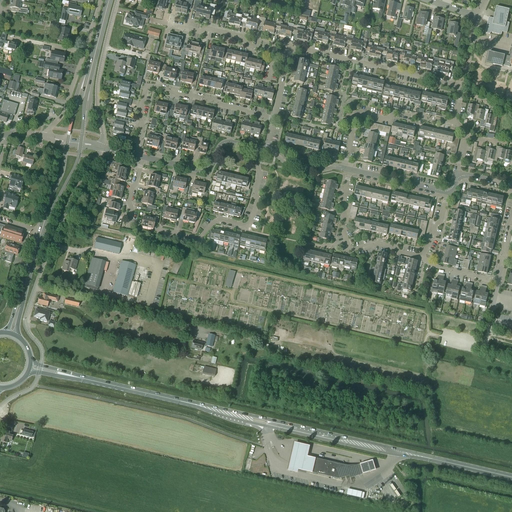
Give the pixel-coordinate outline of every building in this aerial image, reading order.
[(158,0),(157,8),(158,8),(157,9),(162,10),(162,9),(165,10),(167,3),(170,4),(171,0),(158,0)] [(174,7),(176,8),(175,12),(181,14),(183,4),(180,3),(181,0),(179,0),(175,0),(174,5),(174,7)] [(183,4),(181,14),(186,15),(188,8),(191,9),(192,2),(192,0),(187,0),(187,1),(186,4),(183,4)] [(379,13),(383,14),(384,6),(381,6),(382,0),(374,0),(372,9),(379,11),(379,13)] [(11,12),(27,14),(27,9),(20,8),(21,3),(11,1),(10,8),(12,8),(11,12)] [(195,1),(193,9),(197,10),(197,12),(196,17),(199,18),(200,17),(202,17),(204,8),(200,7),(201,3),(195,1)] [(390,2),(387,16),(391,17),(390,19),(395,20),(396,17),(395,17),(396,10),(398,11),(397,13),(399,13),(400,11),(401,5),(398,4),(390,2)] [(59,20),(58,24),(59,24),(65,25),(65,21),(66,21),(67,14),(76,16),(76,15),(80,16),(81,9),(75,8),(76,6),(69,5),(68,6),(68,9),(63,8),(60,20),(59,20)] [(204,8),(202,17),(206,18),(205,19),(209,20),(210,15),(211,13),(215,14),(216,6),(210,5),(209,9),(204,8)] [(413,8),(406,7),(403,20),(410,21),(413,8)] [(485,33),(490,35),(491,33),(502,35),(502,32),(507,33),(509,24),(506,23),(509,10),(496,7),(494,19),(489,18),(485,33)] [(234,26),(236,15),(231,14),(231,11),(228,11),(226,20),(229,20),(228,24),(234,26)] [(133,25),(132,26),(137,27),(137,26),(139,27),(141,19),(147,20),(148,16),(134,12),(134,16),(128,14),(127,18),(126,18),(125,19),(125,21),(126,22),(125,22),(128,23),(128,24),(133,25)] [(418,23),(426,25),(424,33),(423,35),(427,36),(427,35),(428,29),(430,23),(426,22),(428,14),(421,12),(418,23)] [(241,23),(243,23),(245,15),(242,14),(242,16),(236,15),(234,26),(240,27),(241,23)] [(245,28),(251,29),(253,19),(248,18),(249,15),(245,15),(243,23),(246,24),(245,28)] [(349,16),(345,15),(344,21),(341,20),(340,24),(347,25),(349,16)] [(251,29),(257,31),(260,32),(263,16),(261,16),(261,18),(260,18),(259,20),(253,19),(251,29)] [(263,16),(261,27),(263,28),(262,32),(263,32),(268,33),(270,23),(265,22),(266,19),(265,19),(265,17),(263,16)] [(444,19),(434,17),(432,29),(441,31),(444,19)] [(275,31),(277,31),(280,21),(278,20),(278,22),(277,22),(276,24),(270,23),(268,33),(274,35),(275,31)] [(279,36),(285,37),(288,27),(282,25),(282,23),(282,21),(280,20),(280,21),(277,31),(280,32),(279,36)] [(58,24),(51,22),(50,28),(49,29),(53,30),(54,28),(60,30),(58,41),(67,43),(68,39),(67,38),(69,31),(64,30),(64,28),(59,27),(59,24),(58,24)] [(447,34),(457,36),(459,24),(449,22),(447,34)] [(292,34),(294,35),(297,26),(293,26),(293,28),(288,27),(285,37),(291,39),(292,34)] [(297,26),(294,35),(297,36),(296,40),(299,41),(301,42),(302,41),(304,31),(305,28),(297,26)] [(149,27),(146,35),(158,38),(160,31),(149,27)] [(312,39),(314,30),(311,29),(310,32),(304,31),(302,41),(303,41),(303,42),(305,42),(308,42),(309,38),(312,39)] [(316,42),(322,43),(324,33),(319,32),(319,29),(316,29),(314,37),(317,38),(316,42)] [(331,41),(333,32),(330,32),(330,34),(324,33),(322,43),(327,45),(328,41),(331,41)] [(333,46),(339,47),(341,37),(336,35),(336,33),(333,32),(331,41),(334,42),(333,46)] [(2,35),(0,39),(0,47),(1,48),(3,44),(6,45),(4,46),(3,50),(11,52),(12,50),(14,50),(16,44),(9,43),(5,42),(6,36),(2,35)] [(133,47),(143,50),(146,39),(134,36),(133,37),(125,35),(122,43),(126,44),(126,46),(133,47)] [(168,58),(169,59),(174,37),(171,37),(172,36),(169,35),(168,36),(167,36),(164,49),(170,51),(168,58)] [(345,45),(348,45),(350,36),(347,36),(347,38),(341,37),(339,47),(344,49),(345,45)] [(350,50),(356,51),(358,41),(353,39),(353,37),(350,36),(348,45),(351,46),(350,50)] [(173,60),(177,60),(180,61),(180,59),(171,57),(172,51),(178,53),(182,39),(174,37),(169,59),(173,60)] [(364,42),(358,41),(356,51),(361,53),(362,48),(365,49),(367,40),(364,40),(364,42)] [(160,43),(159,43),(153,41),(150,53),(156,55),(160,43)] [(188,53),(192,54),(194,43),(194,42),(191,42),(187,41),(186,47),(183,46),(180,61),(183,62),(185,56),(187,56),(188,53)] [(197,63),(200,64),(204,50),(201,50),(202,45),(198,44),(198,43),(195,43),(194,43),(192,54),(196,55),(196,58),(198,59),(197,63)] [(369,57),(375,58),(377,48),(371,46),(372,44),(369,43),(367,52),(370,53),(369,57)] [(381,55),(384,56),(386,47),(383,46),(382,49),(377,48),(375,58),(380,59),(381,55)] [(205,56),(204,63),(207,64),(208,59),(210,60),(211,57),(215,58),(217,49),(211,47),(210,51),(209,56),(206,55),(205,56)] [(386,61),(392,62),(394,51),(388,50),(389,48),(388,48),(386,47),(384,56),(387,57),(386,61)] [(224,63),(225,60),(226,56),(223,55),(224,51),(217,49),(215,58),(222,60),(221,62),(224,63)] [(489,52),(486,63),(503,67),(503,66),(509,67),(510,66),(510,65),(511,65),(511,49),(510,57),(489,52)] [(398,59),(401,60),(403,51),(400,50),(399,53),(394,51),(392,62),(397,63),(398,59)] [(403,65),(409,66),(411,55),(412,53),(411,53),(411,52),(406,51),(406,52),(403,51),(401,60),(404,60),(403,65)] [(64,55),(52,52),(50,60),(46,60),(45,63),(42,62),(57,65),(58,62),(63,63),(64,55)] [(420,68),(425,70),(428,59),(422,58),(423,55),(421,55),(422,52),(421,52),(420,55),(418,64),(421,64),(420,68)] [(415,63),(418,64),(420,55),(417,54),(416,56),(411,55),(409,66),(414,67),(415,63)] [(432,67),(435,68),(437,59),(434,58),(433,60),(428,59),(425,70),(431,71),(432,67)] [(114,72),(124,75),(126,67),(133,69),(135,61),(128,59),(126,64),(118,61),(116,66),(114,72)] [(443,74),(445,63),(445,61),(437,59),(435,68),(438,68),(437,72),(443,74)] [(261,63),(256,61),(254,71),(262,72),(264,64),(261,64),(261,63)] [(445,63),(443,74),(448,75),(449,71),(452,71),(454,63),(445,61),(445,63)] [(42,62),(42,63),(45,64),(44,68),(50,69),(48,78),(61,80),(62,72),(59,71),(60,66),(57,65),(42,62)] [(160,65),(154,63),(152,73),(158,74),(159,68),(162,69),(163,65),(163,63),(160,62),(160,65)] [(163,78),(164,80),(166,80),(167,79),(168,80),(171,70),(171,68),(165,67),(166,66),(163,65),(162,69),(161,71),(164,72),(163,78)] [(175,75),(178,75),(180,69),(175,68),(174,71),(171,70),(168,80),(174,81),(175,75)] [(180,69),(178,75),(181,76),(179,82),(185,83),(188,74),(188,72),(182,70),(183,70),(180,69)] [(193,75),(188,74),(185,83),(191,85),(192,78),(195,79),(196,73),(194,72),(193,75)] [(221,77),(218,77),(217,81),(215,89),(220,91),(220,90),(222,91),(224,82),(220,81),(221,77)] [(382,94),(382,92),(385,82),(379,81),(377,93),(382,94)] [(118,84),(116,85),(116,86),(117,87),(119,88),(118,91),(135,95),(134,94),(134,91),(130,90),(131,88),(133,88),(133,85),(121,82),(121,85),(120,85),(118,84)] [(45,85),(44,90),(57,93),(58,88),(45,85)] [(382,97),(388,98),(391,87),(386,86),(385,90),(384,90),(382,97)] [(247,91),(245,100),(250,101),(253,89),(247,88),(246,91),(247,91)] [(44,90),(38,89),(37,92),(43,94),(43,95),(56,99),(57,93),(44,90)] [(123,99),(123,102),(131,104),(131,100),(128,99),(129,97),(134,98),(135,95),(118,91),(120,92),(118,98),(123,99)] [(34,98),(28,97),(27,103),(29,104),(27,111),(28,111),(27,115),(25,114),(25,115),(34,115),(33,115),(34,113),(37,102),(33,101),(34,98)] [(0,111),(13,115),(14,116),(18,105),(3,100),(0,110),(0,111)] [(117,103),(116,110),(131,113),(131,110),(126,109),(127,106),(130,107),(131,104),(123,102),(119,101),(119,104),(117,103)] [(153,112),(159,114),(161,104),(156,103),(153,112)] [(167,105),(161,104),(159,114),(165,115),(163,121),(167,121),(169,112),(166,112),(167,105)] [(179,118),(179,116),(181,107),(175,105),(174,111),(170,111),(169,117),(173,118),(173,116),(179,118)] [(468,117),(473,118),(472,120),(475,121),(476,119),(478,110),(479,106),(476,105),(475,107),(469,105),(467,114),(468,114),(467,116),(468,117)] [(179,118),(184,120),(184,121),(187,122),(189,115),(186,114),(187,108),(181,107),(179,116),(179,118)] [(116,116),(118,117),(117,120),(128,122),(128,119),(125,118),(126,115),(131,117),(132,113),(131,113),(116,110),(117,110),(116,116)] [(484,111),(478,110),(476,119),(481,120),(480,127),(484,128),(485,124),(487,115),(488,110),(485,110),(484,111)] [(12,121),(13,115),(0,111),(0,121),(6,123),(6,121),(7,121),(8,121),(8,120),(12,121)] [(493,116),(487,115),(485,124),(491,125),(489,131),(494,132),(497,116),(494,115),(493,116)] [(115,122),(114,124),(113,128),(115,129),(128,132),(129,129),(125,128),(125,127),(123,126),(124,124),(127,125),(128,122),(117,120),(116,123),(115,122)] [(397,134),(396,137),(401,138),(402,135),(404,127),(399,125),(397,134)] [(426,129),(420,127),(418,138),(424,139),(424,137),(426,129)] [(115,129),(113,135),(118,136),(117,139),(125,141),(126,138),(122,137),(123,134),(129,135),(130,132),(128,132),(115,129)] [(154,137),(151,147),(157,148),(159,142),(162,142),(163,136),(161,136),(161,135),(155,134),(154,137)] [(186,135),(182,134),(181,138),(181,139),(181,142),(184,142),(182,149),(188,150),(190,141),(184,140),(186,135)] [(326,153),(328,153),(330,154),(331,150),(336,151),(335,155),(337,155),(340,143),(331,141),(331,140),(327,139),(328,135),(324,134),(322,142),(326,143),(325,148),(327,149),(326,153)] [(163,136),(162,142),(162,143),(163,140),(165,141),(164,147),(169,149),(172,139),(169,139),(169,136),(164,135),(163,136)] [(177,144),(180,145),(181,142),(181,139),(181,138),(178,138),(178,141),(172,139),(169,149),(175,150),(177,144)] [(195,146),(198,147),(200,138),(197,138),(197,139),(191,138),(190,141),(188,150),(193,152),(195,146)] [(202,144),(203,139),(200,138),(198,147),(201,147),(199,153),(205,154),(208,145),(202,144)] [(487,159),(493,160),(495,152),(489,150),(489,148),(486,147),(485,152),(483,161),(482,162),(486,163),(487,159)] [(497,158),(504,159),(505,151),(499,149),(500,148),(496,147),(495,152),(493,160),(493,161),(496,162),(497,158)] [(18,148),(16,156),(21,158),(22,157),(24,158),(23,163),(22,166),(25,167),(26,164),(32,166),(34,159),(25,156),(22,155),(24,149),(18,148)] [(476,159),(483,161),(485,152),(478,151),(479,149),(476,148),(473,159),(472,163),(475,163),(476,159)] [(508,163),(509,164),(509,165),(511,165),(511,152),(505,151),(504,159),(504,160),(503,162),(508,164),(508,163)] [(441,168),(443,162),(434,160),(431,159),(430,165),(433,166),(441,168)] [(122,165),(114,164),(113,167),(115,168),(114,171),(117,171),(116,175),(126,177),(127,171),(121,169),(122,165)] [(21,189),(23,180),(21,179),(21,177),(11,173),(9,179),(11,180),(9,186),(21,189)] [(157,174),(157,177),(151,175),(149,181),(158,184),(160,178),(166,179),(166,176),(157,174)] [(117,184),(118,181),(125,183),(125,182),(126,182),(127,179),(126,178),(126,177),(116,175),(116,177),(113,176),(112,179),(111,179),(109,178),(108,181),(110,182),(117,184)] [(172,187),(179,189),(181,179),(175,178),(173,184),(170,183),(169,190),(172,191),(172,187)] [(245,189),(248,190),(249,184),(247,183),(248,179),(243,178),(241,187),(246,188),(245,189)] [(187,194),(188,188),(185,187),(186,181),(181,179),(179,189),(184,190),(184,193),(187,194)] [(148,187),(153,188),(154,188),(153,191),(158,192),(159,193),(160,190),(157,189),(158,184),(149,181),(149,182),(148,182),(147,185),(148,186),(148,187)] [(113,189),(112,192),(122,194),(123,188),(117,186),(117,184),(110,182),(109,185),(111,185),(110,188),(113,189)] [(197,195),(198,193),(197,193),(200,184),(194,182),(193,188),(190,188),(188,196),(191,197),(191,194),(197,195)] [(197,193),(198,193),(202,194),(201,197),(206,198),(207,192),(204,191),(206,185),(200,184),(197,193)] [(471,201),(471,199),(473,191),(468,190),(468,192),(464,192),(464,195),(462,200),(462,203),(465,204),(466,200),(471,201)] [(145,192),(143,198),(153,200),(154,195),(157,195),(158,192),(153,191),(151,191),(150,193),(145,192)] [(109,197),(108,200),(114,201),(114,198),(121,200),(122,194),(112,192),(111,197),(109,197)] [(15,209),(18,199),(15,198),(16,196),(5,193),(4,199),(4,200),(5,201),(4,206),(3,208),(8,210),(9,207),(15,209)] [(142,204),(147,205),(148,205),(147,208),(153,210),(153,209),(156,210),(156,207),(152,206),(153,200),(143,198),(143,199),(142,199),(141,202),(142,203),(142,204)] [(113,204),(114,201),(108,200),(106,199),(105,202),(107,203),(106,205),(109,206),(108,209),(118,211),(119,206),(113,204)] [(424,209),(424,211),(430,212),(430,210),(431,205),(432,202),(432,201),(426,200),(424,209)] [(169,220),(172,208),(163,206),(162,212),(165,212),(164,219),(169,220)] [(172,208),(169,220),(171,220),(171,221),(174,222),(175,221),(176,221),(177,215),(180,216),(181,210),(176,208),(175,211),(172,211),(172,208)] [(235,208),(233,216),(239,218),(239,217),(241,217),(245,209),(241,208),(241,209),(235,208)] [(183,221),(189,222),(191,210),(182,209),(181,214),(184,215),(183,221)] [(198,209),(197,212),(191,210),(189,222),(194,224),(196,218),(199,218),(201,210),(198,209)] [(115,223),(117,216),(111,215),(112,211),(106,210),(105,217),(108,218),(107,221),(110,222),(109,225),(114,225),(114,223),(115,223)] [(324,212),(324,213),(323,214),(325,215),(324,220),(336,222),(336,220),(333,219),(333,216),(330,216),(331,214),(324,212)] [(157,224),(159,218),(154,217),(153,220),(149,219),(147,228),(153,229),(155,223),(157,224)] [(359,229),(364,230),(366,222),(367,222),(367,219),(361,218),(359,229)] [(372,223),(370,231),(375,233),(377,224),(378,222),(372,220),(372,223)] [(0,236),(14,241),(21,243),(23,235),(21,234),(22,232),(17,230),(0,225),(0,236)] [(213,231),(211,239),(214,240),(214,241),(219,242),(221,232),(216,231),(213,231)] [(460,238),(449,235),(448,240),(450,241),(450,244),(458,246),(460,238)] [(119,255),(121,244),(97,238),(94,249),(119,255)] [(250,249),(249,252),(254,253),(255,250),(255,248),(257,239),(252,238),(250,249)] [(481,251),(491,254),(491,251),(492,251),(493,246),(485,244),(484,248),(482,247),(481,251)] [(4,248),(3,252),(3,253),(7,254),(8,255),(6,261),(11,262),(13,257),(13,254),(17,255),(18,254),(18,253),(18,252),(19,248),(11,245),(10,247),(6,246),(6,247),(5,247),(4,248)] [(447,246),(445,252),(456,255),(457,249),(447,246)] [(309,264),(310,261),(310,262),(312,252),(307,251),(306,254),(304,254),(302,262),(309,264)] [(445,252),(444,258),(454,261),(456,255),(445,252)] [(480,254),(479,260),(489,263),(491,256),(480,254)] [(338,266),(340,257),(334,255),(332,264),(331,264),(330,267),(337,269),(338,266)] [(179,270),(184,260),(178,257),(171,272),(176,275),(179,270)] [(344,267),(346,258),(340,257),(338,266),(337,269),(343,270),(344,267)] [(350,268),(352,259),(346,258),(344,267),(343,270),(344,267),(350,268)] [(413,259),(409,258),(408,265),(416,267),(417,262),(413,261),(413,259)] [(457,261),(454,261),(444,258),(442,264),(455,267),(457,261)] [(75,271),(77,262),(68,259),(66,266),(63,265),(62,271),(70,273),(71,270),(75,271)] [(352,273),(352,271),(355,272),(358,261),(352,259),(350,268),(349,272),(352,273)] [(479,260),(477,266),(488,268),(489,263),(479,260)] [(91,262),(85,285),(97,288),(104,265),(91,262)] [(127,296),(135,266),(122,262),(114,292),(127,296)] [(477,266),(476,272),(486,274),(488,268),(477,266)] [(231,288),(236,272),(230,270),(225,286),(231,288)] [(437,294),(441,275),(438,274),(437,280),(434,280),(432,288),(431,288),(430,292),(431,293),(433,293),(437,294)] [(444,275),(441,275),(437,294),(443,295),(446,282),(443,282),(444,275)] [(379,287),(380,285),(381,280),(373,278),(372,283),(375,284),(374,286),(375,287),(378,288),(379,287)] [(451,299),(455,280),(452,279),(451,286),(448,285),(445,295),(446,295),(446,296),(447,297),(447,298),(451,299)] [(458,281),(455,280),(451,299),(457,300),(459,288),(457,287),(458,281)] [(465,302),(469,283),(467,283),(465,289),(462,288),(459,301),(465,302)] [(472,284),(469,283),(465,302),(471,304),(474,291),(471,290),(472,284)] [(479,305),(483,287),(481,286),(479,292),(476,292),(474,301),(474,304),(479,305)] [(486,287),(483,287),(479,305),(480,303),(486,304),(488,294),(485,294),(486,287)] [(42,308),(46,308),(47,308),(47,307),(46,307),(48,300),(57,303),(58,298),(44,294),(43,298),(40,297),(39,298),(38,300),(39,300),(38,304),(42,305),(42,306),(42,308)] [(64,304),(68,305),(77,308),(79,302),(65,299),(64,304)] [(36,310),(34,317),(40,318),(40,320),(47,322),(48,319),(50,313),(45,311),(40,310),(40,311),(36,310)] [(206,344),(206,346),(212,347),(215,337),(208,335),(206,344)] [(205,347),(205,346),(206,344),(193,341),(191,348),(201,351),(202,346),(205,347)] [(214,377),(216,370),(204,367),(202,374),(214,377)] [(11,433),(13,427),(7,426),(6,429),(7,429),(6,431),(4,431),(0,442),(7,444),(8,440),(11,440),(12,436),(9,435),(10,433),(11,433)] [(33,433),(23,430),(21,435),(31,438),(33,433)] [(310,448),(294,444),(293,449),(288,470),(288,472),(297,475),(298,473),(298,471),(313,475),(315,460),(307,458),(309,452),(310,448)] [(312,473),(339,479),(349,476),(350,478),(364,474),(364,473),(363,474),(361,465),(361,464),(360,464),(360,465),(348,468),(347,466),(343,467),(342,464),(337,466),(336,463),(335,463),(316,458),(315,458),(315,459),(315,460),(313,472),(312,472),(311,473),(312,473)]
